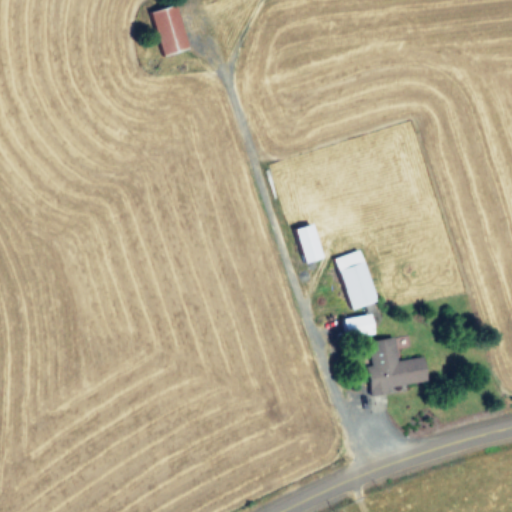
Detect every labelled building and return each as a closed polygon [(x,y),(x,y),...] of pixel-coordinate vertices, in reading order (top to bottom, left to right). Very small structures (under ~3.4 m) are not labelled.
[(148,12),(160,56),(187,48),(175,5),(148,12)] [(300,261),(319,256),(311,221),(292,226),(300,261)] [(333,255),(347,307),(372,300),(359,248),(333,255)] [(340,317),(344,336),(372,331),(368,311),(340,317)] [(425,378),(421,354),(395,359),(393,348),(360,354),(367,394),(387,391),(386,385),(425,378)]
